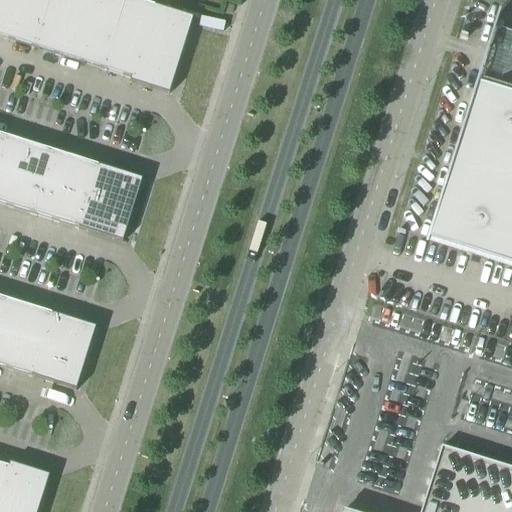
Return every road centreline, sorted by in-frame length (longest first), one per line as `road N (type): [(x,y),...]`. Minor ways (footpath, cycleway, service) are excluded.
road 1 (unclassified): [(267,0),(106,511)]
road 2 (secondary): [(334,0),(173,511)]
road 3 (secondary): [(207,511),(368,0)]
road 4 (unclassified): [(275,511),(433,0)]
